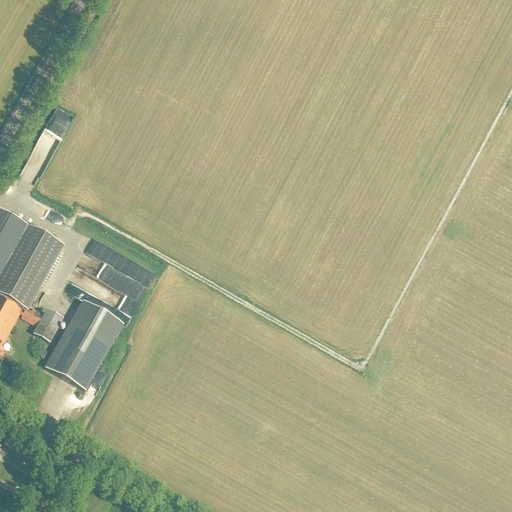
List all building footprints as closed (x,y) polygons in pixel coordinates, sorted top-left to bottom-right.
[(41,139),(58,148),(74,115),(57,107),(41,139)] [(0,293),(28,309),(62,247),(0,212),(0,293)] [(0,358),(3,353),(0,351),(19,318),(21,320),(20,322),(36,331),(33,337),(49,347),(62,323),(46,314),(43,318),(28,309),(24,316),(0,302),(0,358)] [(82,305),(72,323),(44,372),(85,395),(113,346),(123,328),(82,305)] [(42,362),(45,357),(48,351),(43,348),(40,354),(42,355),(39,360),(42,362)]
